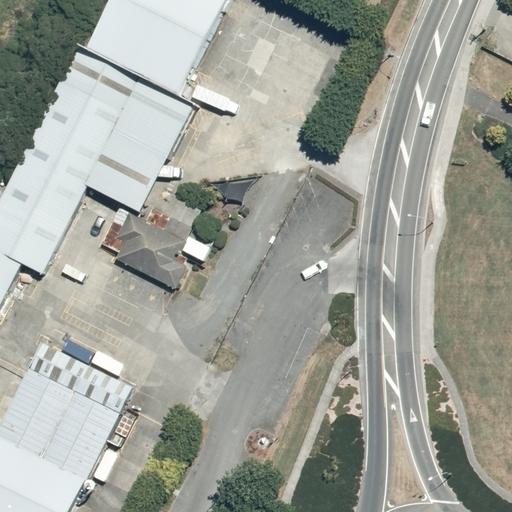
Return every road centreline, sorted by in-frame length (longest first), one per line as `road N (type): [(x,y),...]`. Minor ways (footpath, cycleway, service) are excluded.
road 1 (secondary): [(389,369),(399,186),(413,112),(456,0)]
road 2 (secondary): [(389,369),(448,511)]
road 3 (secondary): [(370,511),(389,369)]
